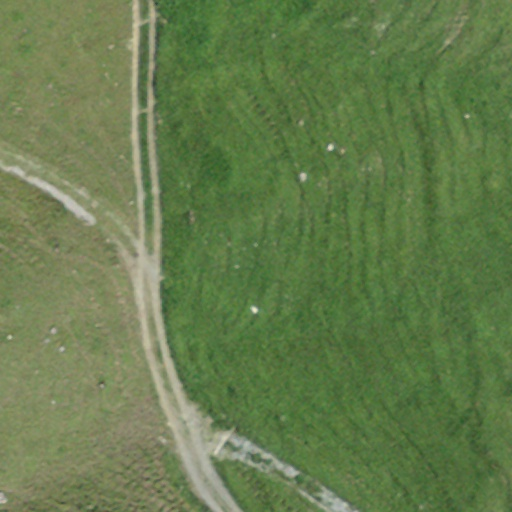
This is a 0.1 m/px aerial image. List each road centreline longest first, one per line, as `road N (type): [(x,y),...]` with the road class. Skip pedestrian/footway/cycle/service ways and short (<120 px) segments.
road 1 (track): [(146,279),(143,0)]
road 2 (track): [(224,511),(182,427),(153,339),(146,279)]
road 3 (track): [(146,279),(117,229),(85,201),(0,155)]
